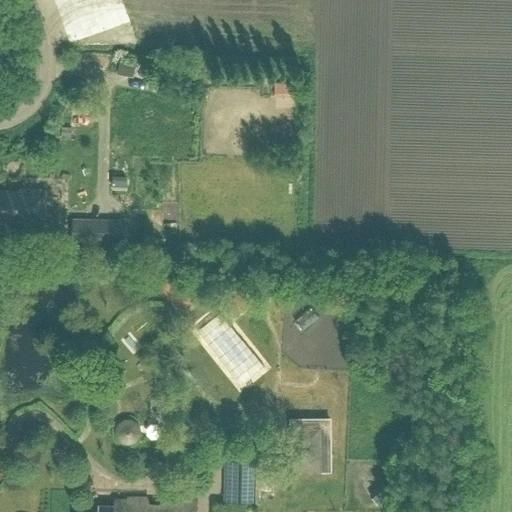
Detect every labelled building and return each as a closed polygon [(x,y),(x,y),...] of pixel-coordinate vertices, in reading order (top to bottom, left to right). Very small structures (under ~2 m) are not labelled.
[(297,94),(296,80),(274,82),(274,95),(297,94)] [(44,225),(45,189),(19,189),(19,192),(0,191),(0,219),(6,220),(6,224),(44,225)] [(72,222),(72,243),(124,244),(124,223),(72,222)] [(134,444),(136,443),(137,441),(138,439),(139,437),(140,435),(140,433),(140,431),(139,428),(138,426),(136,424),(134,423),(132,421),(130,421),(127,420),(124,420),(122,421),(120,422),(118,424),(116,425),(115,428),(114,430),(114,432),(114,435),(114,437),(115,439),(116,441),(118,443),(120,445),(122,446),(125,446),(127,446),(130,446),(132,445),(134,444)] [(230,453),(229,502),(253,502),(255,454),(230,453)] [(195,511),(196,499),(127,498),(127,500),(114,500),(114,505),(98,505),(97,511),(80,511),(78,511),(195,511)]
